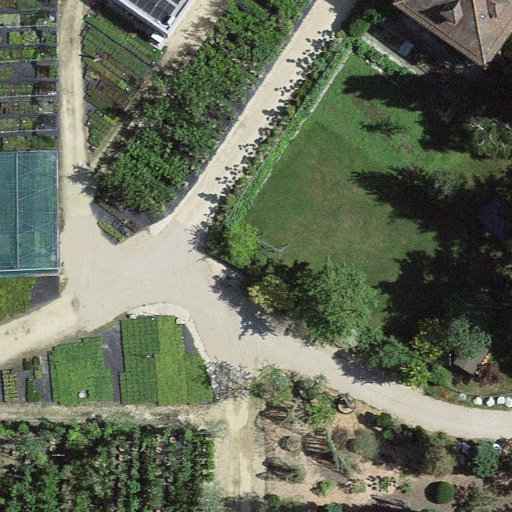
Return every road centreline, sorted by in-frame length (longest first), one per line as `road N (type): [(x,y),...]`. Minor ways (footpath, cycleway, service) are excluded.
road 1 (track): [(511,422),(434,414),(209,308),(159,265),(81,312),(0,345)]
road 2 (track): [(339,0),(159,265)]
road 3 (track): [(228,317),(245,511)]
